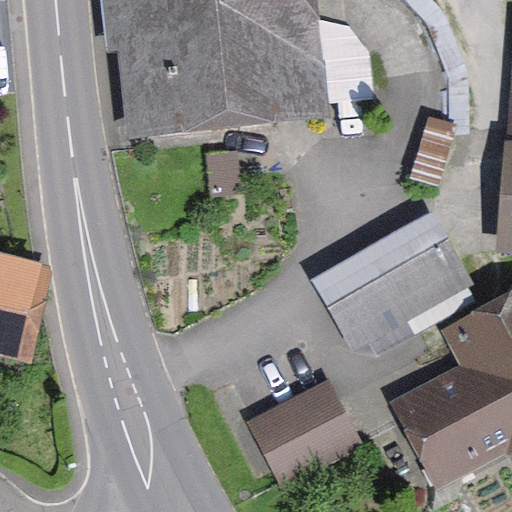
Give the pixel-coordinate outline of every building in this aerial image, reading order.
[(128,0),(141,126),(309,107),(308,101),(372,94),(368,55),(348,29),(333,29),(334,0),(128,0)] [(5,62),(0,62),(0,186),(15,185),(5,62)] [(439,246),(334,305),(357,346),(462,287),(439,246)] [(0,350),(18,355),(37,270),(0,261),(0,350)] [(511,308),(455,338),(474,374),(510,441),(511,445),(511,444),(511,308)] [(404,411),(439,478),(510,441),(474,374),(404,411)] [(324,390),(254,427),(283,482),(353,445),(324,390)]
